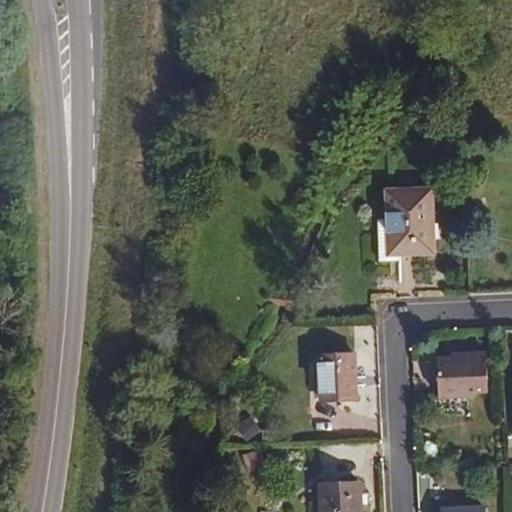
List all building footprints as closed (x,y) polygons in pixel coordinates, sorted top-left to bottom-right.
[(439,259),(433,188),(386,192),(388,225),(389,262),(401,261),(439,259)] [(389,262),(388,225),(377,226),(381,273),(402,271),(401,261),(389,262)] [(491,396),(489,357),(464,358),(464,362),(438,363),(441,401),(479,399),(479,396),(491,396)] [(354,408),(351,358),(315,360),(318,411),(354,408)] [(362,511),(362,490),(321,492),(321,511),(362,511)]
